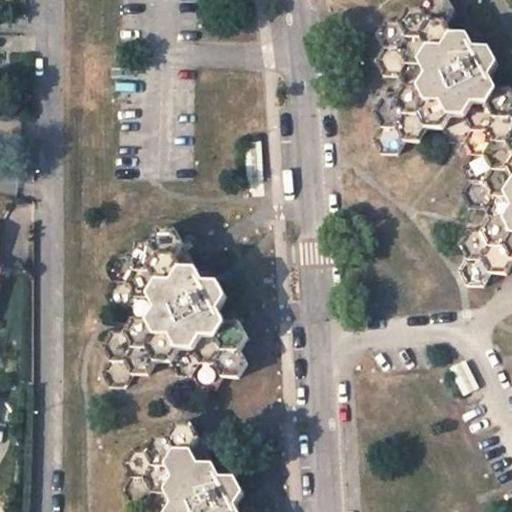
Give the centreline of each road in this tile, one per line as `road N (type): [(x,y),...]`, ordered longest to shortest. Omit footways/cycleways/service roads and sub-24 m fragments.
road 1 (residential): [(47,0),(38,511)]
road 2 (residential): [(295,0),(321,349)]
road 3 (residential): [(511,426),(461,333),(439,328),(321,349)]
road 4 (residential): [(321,349),(333,511)]
